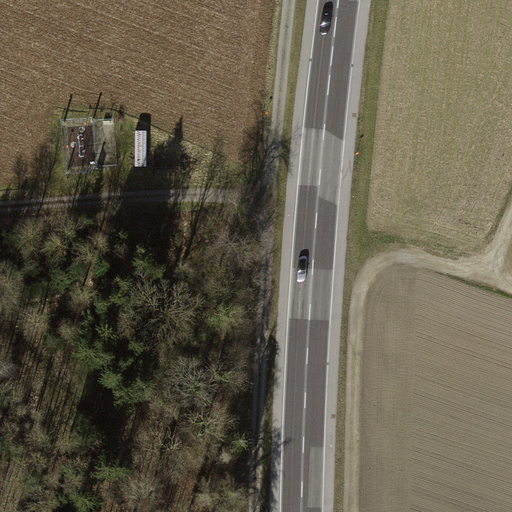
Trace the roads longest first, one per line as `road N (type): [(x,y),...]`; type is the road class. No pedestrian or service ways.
road 1 (primary): [(339,0),(305,511)]
road 2 (track): [(511,287),(411,259),(389,259),(368,273),(358,308),(351,511)]
road 3 (track): [(255,511),(268,192)]
road 4 (track): [(0,210),(268,192)]
road 5 (track): [(290,0),(268,192)]
